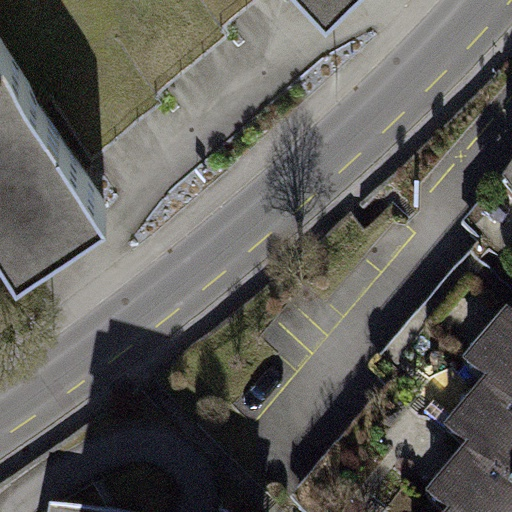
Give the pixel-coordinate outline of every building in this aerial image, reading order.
[(162,203),(27,0),(0,0),(0,143),(84,266),(162,203)] [(511,235),(511,66),(421,197),(500,252),(511,235)] [(511,298),(501,290),(450,358),(511,400),(511,298)] [(511,403),(474,376),(426,444),(511,501),(511,403)] [(511,511),(511,504),(456,466),(424,511),(511,511)]
